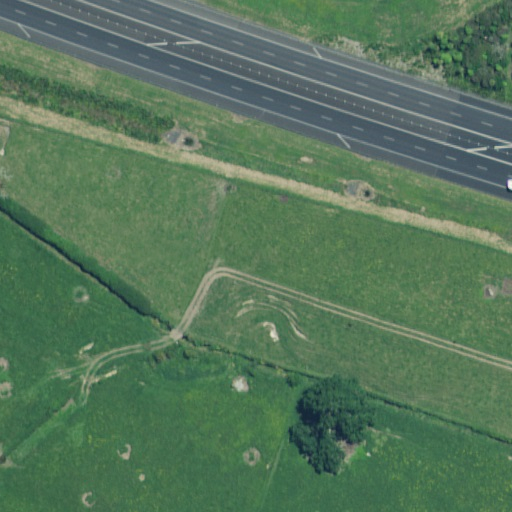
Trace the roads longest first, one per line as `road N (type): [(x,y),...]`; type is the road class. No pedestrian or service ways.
road 1 (motorway): [(511,177),(190,78),(0,5)]
road 2 (motorway): [(115,0),(511,128)]
